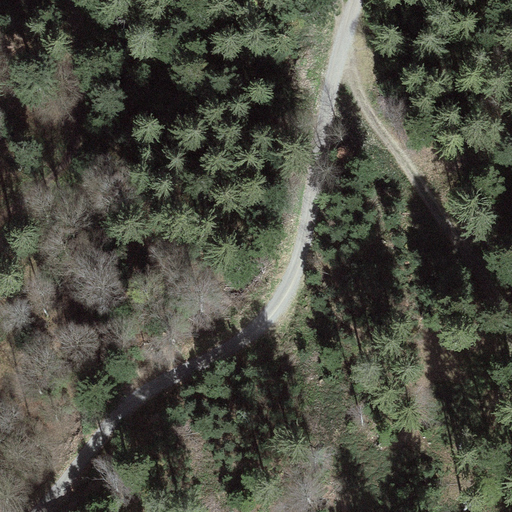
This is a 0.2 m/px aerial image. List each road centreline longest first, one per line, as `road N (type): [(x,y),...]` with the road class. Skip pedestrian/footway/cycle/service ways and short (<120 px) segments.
road 1 (track): [(40,511),(136,397),(254,330),(286,292),(310,213),(335,58)]
road 2 (track): [(511,316),(335,58)]
road 3 (track): [(0,223),(54,179),(74,146),(80,61),(70,0)]
